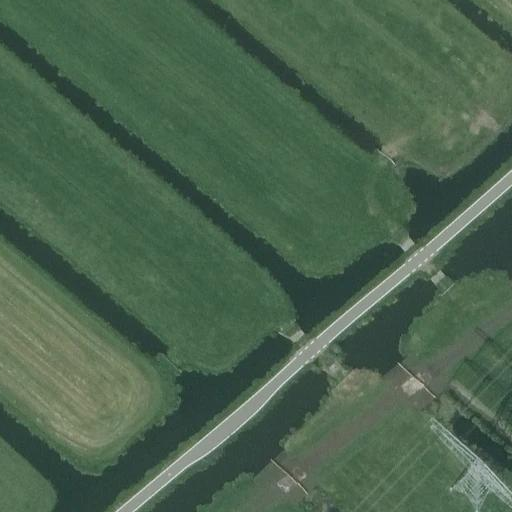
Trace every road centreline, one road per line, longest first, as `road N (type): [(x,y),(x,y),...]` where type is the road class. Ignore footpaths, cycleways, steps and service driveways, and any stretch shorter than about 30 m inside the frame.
road 1 (unclassified): [(127,511),(511,179)]
road 2 (track): [(363,398),(258,292)]
